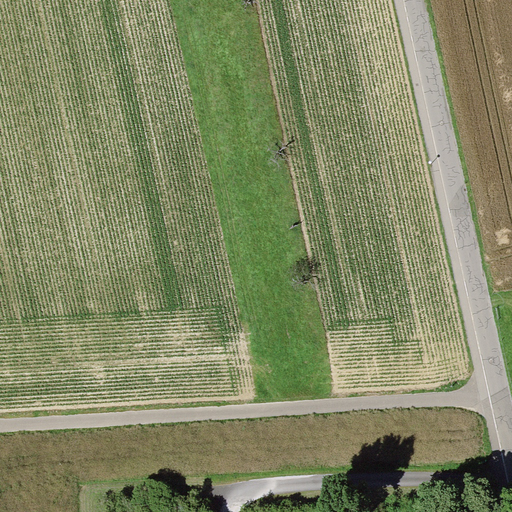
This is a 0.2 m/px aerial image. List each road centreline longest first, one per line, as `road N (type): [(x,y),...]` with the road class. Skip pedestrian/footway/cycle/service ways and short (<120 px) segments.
road 1 (track): [(493,397),(0,425)]
road 2 (residential): [(511,466),(408,0)]
